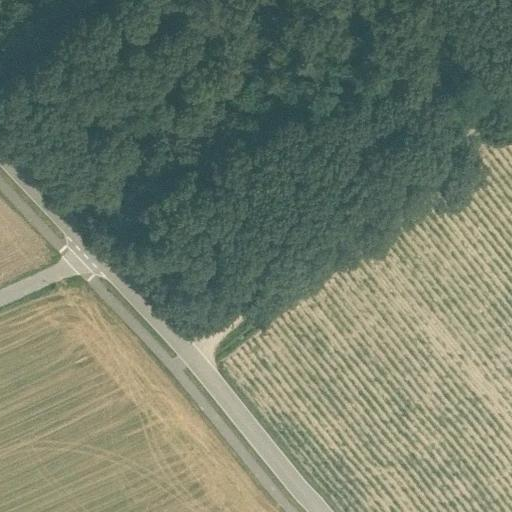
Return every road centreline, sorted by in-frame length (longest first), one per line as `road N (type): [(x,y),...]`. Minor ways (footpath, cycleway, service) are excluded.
road 1 (track): [(193,354),(511,96)]
road 2 (unclassified): [(94,252),(193,354),(321,511)]
road 3 (unclassified): [(0,151),(94,252)]
